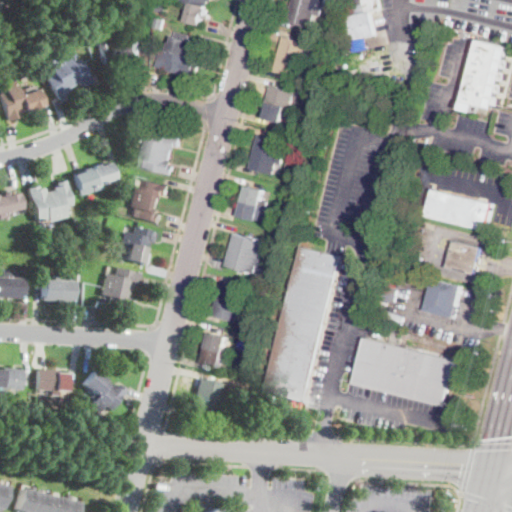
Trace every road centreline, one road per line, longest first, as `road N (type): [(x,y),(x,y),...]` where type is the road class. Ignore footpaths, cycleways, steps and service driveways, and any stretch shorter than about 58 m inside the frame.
road 1 (residential): [(254,0),(125,511)]
road 2 (tertiary): [(143,445),(487,467)]
road 3 (residential): [(0,156),(56,142),(142,100),(227,117)]
road 4 (residential): [(168,341),(0,332)]
